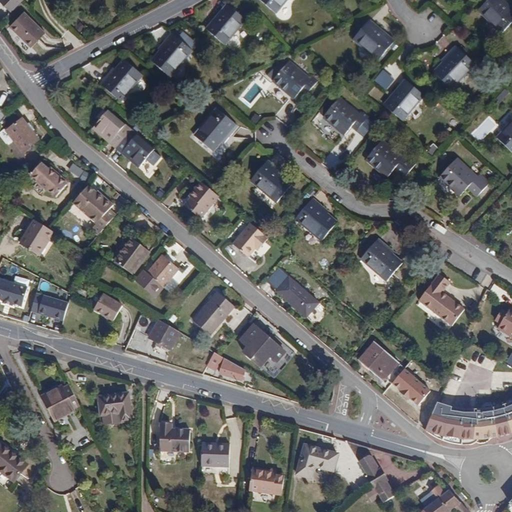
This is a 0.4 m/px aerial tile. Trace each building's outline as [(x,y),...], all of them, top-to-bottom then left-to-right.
[(0,0),(11,11),(21,0),(0,0)] [(260,0),(276,13),(287,0),(260,0)] [(488,0),(479,10),(503,33),(511,22),(511,7),(504,0),(488,0)] [(428,4),(420,14),(425,18),(433,9),(428,4)] [(225,45),(246,20),(228,5),(207,29),(225,45)] [(433,9),(425,18),(429,22),(438,13),(433,9)] [(46,31),(24,11),(9,27),(32,48),(46,31)] [(438,13),(429,22),(434,26),(442,17),(438,13)] [(438,30),(447,21),(442,17),(434,26),(438,30)] [(379,60),(395,42),(369,20),(354,38),(379,60)] [(443,35),(452,26),(447,21),(438,30),(443,35)] [(75,26),(80,32),(85,28),(80,22),(75,26)] [(164,47),(160,51),(152,61),(171,77),(193,51),(173,34),(163,45),(164,47)] [(447,59),(444,62),(435,71),(452,88),(475,63),(457,45),(446,57),(447,59)] [(113,73),(111,72),(100,84),(121,101),(143,75),(124,59),(116,69),(113,73)] [(305,87),(310,91),(319,80),(313,75),(310,79),(289,61),(273,81),(294,99),(302,91),(305,87)] [(274,67),(268,76),(273,79),(280,70),(274,67)] [(376,79),(386,88),(397,77),(386,67),(376,79)] [(385,103),(403,119),(424,94),(406,78),(385,103)] [(307,95),(310,91),(305,87),(302,91),(307,95)] [(356,121),(361,126),(370,115),(364,110),(361,113),(340,96),(324,115),(346,134),(353,125),(356,121)] [(212,151),(221,141),(225,135),(228,137),(238,125),(218,108),(195,136),(212,151)] [(115,148),(131,130),(108,111),(95,127),(112,141),(110,143),(115,148)] [(9,114),(3,120),(7,125),(13,118),(9,114)] [(489,117),(474,132),(482,139),(497,124),(489,117)] [(36,131),(29,123),(27,125),(23,119),(6,132),(23,153),(39,140),(34,134),(36,131)] [(358,129),(361,126),(356,121),(353,125),(358,129)] [(511,121),(497,137),(511,150),(511,121)] [(112,141),(95,127),(93,129),(110,143),(112,141)] [(154,150),(131,130),(115,148),(121,153),(123,151),(141,165),(154,150)] [(398,164),(408,172),(416,162),(406,154),(404,156),(382,138),(366,157),(389,175),(395,167),(398,164)] [(139,167),(141,165),(123,151),(121,153),(139,167)] [(461,195),(468,187),(471,183),(481,192),(491,182),(481,172),(478,176),(458,157),(441,176),(461,195)] [(277,169),(279,167),(268,158),(251,179),(277,201),(293,183),(283,174),(277,169)] [(405,176),(408,172),(398,164),(395,167),(405,176)] [(31,176),(37,181),(34,185),(42,192),(45,188),(57,198),(68,184),(49,169),(48,170),(41,165),(31,176)] [(215,191),(201,180),(193,189),(195,191),(192,195),(185,203),(201,216),(219,194),(215,191)] [(92,182),(77,199),(100,220),(95,225),(102,231),(119,211),(113,206),(117,201),(104,191),(103,192),(92,182)] [(471,183),(468,187),(477,196),(481,192),(471,183)] [(338,221),(328,212),(322,207),(324,205),(314,196),(296,217),(322,240),(338,221)] [(50,229),(35,220),(21,244),(39,255),(54,232),(50,229)] [(270,236),(251,221),(233,242),(248,255),(255,246),(258,243),(262,246),(270,236)] [(387,248),(389,246),(379,237),(362,257),(388,279),(403,262),(393,253),(387,248)] [(132,239),(115,261),(134,275),(151,253),(132,239)] [(178,270),(162,257),(148,274),(144,271),(136,281),(156,297),(178,270)] [(278,266),(269,278),(279,287),(277,289),(307,315),(319,300),(290,275),(289,276),(278,266)] [(440,272),(420,299),(453,324),(466,307),(444,290),(451,280),(440,272)] [(28,287),(0,277),(0,300),(22,307),(28,287)] [(81,278),(77,285),(81,287),(86,281),(81,278)] [(80,288),(77,293),(86,297),(88,292),(80,288)] [(72,298),(38,289),(32,312),(65,321),(72,298)] [(234,307),(217,293),(194,321),(211,335),(219,326),(217,324),(221,320),(223,321),(234,307)] [(104,295),(95,310),(115,321),(124,306),(104,295)] [(511,308),(510,307),(507,312),(500,323),(497,327),(511,336),(511,308)] [(494,319),(500,323),(507,312),(501,308),(494,319)] [(157,343),(163,346),(171,351),(181,333),(159,321),(149,338),(157,343)] [(240,341),(248,347),(244,352),(262,367),(270,357),(277,363),(286,352),(254,325),(240,341)] [(384,380),(399,362),(375,340),(359,358),(384,380)] [(223,358),(215,356),(210,366),(217,370),(223,358)] [(242,381),(245,370),(225,357),(220,374),(242,381)] [(405,367),(393,381),(401,388),(400,390),(409,398),(410,396),(419,403),(431,389),(405,367)] [(81,406),(70,385),(64,388),(63,386),(41,396),(55,422),(76,412),(74,409),(81,406)] [(121,423),(133,422),(129,394),(99,397),(101,416),(103,416),(120,414),(121,423)] [(451,406),(438,402),(427,429),(431,433),(436,435),(440,436),(444,437),(451,406)] [(493,436),(500,435),(494,406),(493,403),(487,404),(485,407),(480,408),(476,437),(482,437),(486,437),(493,436)] [(494,406),(500,435),(511,431),(511,427),(504,403),(494,406)] [(464,438),(467,409),(452,406),(451,406),(445,435),(464,438)] [(476,442),(476,437),(480,408),(467,409),(464,438),(464,441),(465,442),(468,443),(470,443),(475,442),(476,442)] [(120,414),(103,416),(104,426),(121,424),(121,423),(120,414)] [(161,424),(160,451),(190,453),(191,430),(172,430),(172,424),(161,424)] [(436,435),(431,433),(436,436),(444,441),(451,443),(470,443),(468,443),(465,442),(464,441),(464,438),(445,435),(444,437),(440,436),(436,435)] [(366,448),(346,442),(372,483),(384,502),(395,495),(388,483),(389,481),(381,468),(379,469),(366,448)] [(0,471),(14,482),(28,464),(3,444),(0,447),(0,471)] [(230,444),(220,444),(220,447),(202,447),(202,466),(230,467),(230,444)] [(339,455),(305,445),(297,475),(312,479),(315,466),(334,472),(339,455)] [(273,471),(270,470),(253,468),(250,491),(282,495),(285,476),(273,475),(273,471)] [(469,511),(449,490),(444,494),(438,487),(426,496),(428,500),(431,504),(423,509),(420,511),(448,511),(453,509),(457,511),(469,511)] [(431,504),(428,500),(421,506),(423,509),(431,504)]
